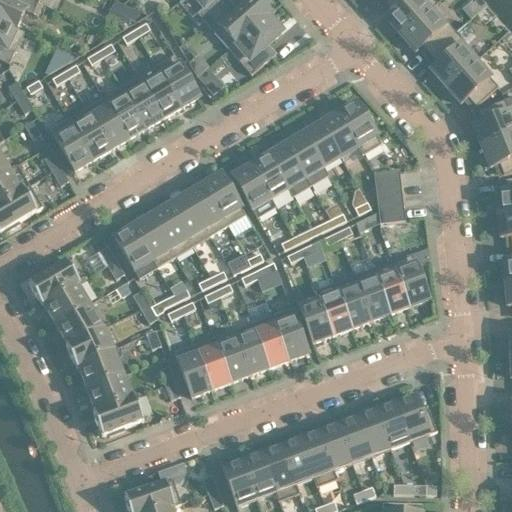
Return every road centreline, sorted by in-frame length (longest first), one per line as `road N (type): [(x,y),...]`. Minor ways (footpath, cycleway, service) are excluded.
road 1 (residential): [(0,261),(355,51)]
road 2 (residential): [(460,342),(78,482)]
road 3 (residential): [(355,51),(448,156),(460,342)]
road 4 (residential): [(78,482),(0,314)]
road 5 (residential): [(460,342),(467,511)]
